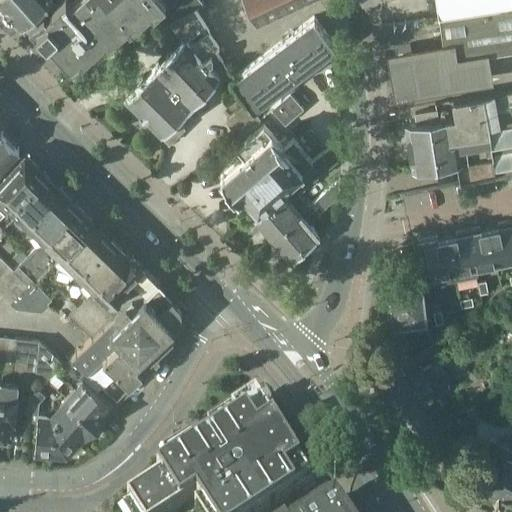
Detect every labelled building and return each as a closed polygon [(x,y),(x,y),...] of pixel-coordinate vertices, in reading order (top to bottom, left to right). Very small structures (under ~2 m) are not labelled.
[(0,0),(0,5),(6,12),(19,27),(20,28),(51,0),(0,0)] [(47,39),(72,67),(93,48),(96,52),(116,33),(119,36),(140,17),(144,20),(155,9),(165,20),(169,18),(191,8),(195,6),(204,2),(202,0),(59,0),(52,7),(54,9),(46,16),(44,14),(29,28),(42,42),(46,39),(47,40),(47,39)] [(297,0),(248,0),(257,20),(293,2),(297,0)] [(511,0),(436,0),(439,14),(460,11),(511,3),(511,0)] [(191,8),(169,18),(184,38),(124,98),(144,118),(218,44),(205,28),(208,25),(195,6),(191,8)] [(511,6),(439,17),(443,41),(447,41),(447,45),(448,50),(450,54),(454,57),(459,57),(511,49),(511,6)] [(230,79),(242,95),(252,108),(336,45),(314,16),(245,68),(230,79)] [(169,142),(184,126),(177,119),(219,77),(209,64),(220,57),(215,50),(219,47),(218,44),(144,118),(161,135),(162,134),(169,142)] [(456,45),(387,56),(394,102),(495,86),(490,55),(459,59),(456,45)] [(485,177),(511,171),(511,88),(479,94),(453,99),(456,117),(439,119),(437,108),(415,112),(416,123),(407,124),(405,124),(411,168),(481,158),(485,177)] [(290,92),(271,108),(285,123),(303,107),(290,92)] [(252,108),(242,95),(229,105),(235,112),(225,119),(239,135),(260,118),(252,108)] [(298,142),(293,137),(284,145),(264,123),(237,146),(245,155),(220,175),(238,196),(238,195),(252,212),(266,200),(310,162),(312,160),(297,143),(298,142)] [(0,168),(19,147),(2,131),(0,132),(0,168)] [(271,234),(273,236),(302,210),(308,203),(297,188),(334,158),(327,148),(312,160),(310,162),(266,200),(268,203),(255,214),(264,226),(263,230),(267,234),(271,234)] [(42,170),(37,165),(25,153),(0,178),(0,213),(37,174),(42,170)] [(58,186),(42,170),(37,174),(0,213),(0,241),(6,235),(2,231),(15,217),(22,224),(58,186)] [(292,257),(319,233),(309,221),(321,211),(320,210),(338,195),(340,177),(308,203),(302,210),(273,236),(292,257)] [(75,203),(73,200),(58,186),(22,224),(39,240),(71,207),(75,203)] [(18,264),(35,280),(92,220),(78,206),(75,203),(71,207),(39,240),(26,253),(17,263),(18,264)] [(498,225),(489,226),(496,260),(511,257),(511,229),(510,219),(497,222),(498,225)] [(60,286),(109,236),(96,223),(92,220),(35,280),(44,289),(51,296),(60,286)] [(480,225),(467,228),(475,265),(476,265),(496,260),(489,226),(480,228),(480,225)] [(478,274),(476,265),(475,265),(467,228),(455,230),(456,233),(447,235),(456,279),(478,274)] [(418,238),(419,241),(422,254),(428,253),(434,284),(456,279),(447,235),(438,237),(438,234),(418,238)] [(125,252),(109,236),(60,286),(70,297),(61,306),(67,312),(111,267),(125,252)] [(17,263),(26,253),(21,248),(11,257),(17,263)] [(145,268),(127,250),(125,252),(111,267),(67,312),(81,326),(82,326),(91,335),(79,346),(93,360),(92,361),(95,363),(98,361),(96,359),(118,338),(125,332),(136,331),(172,296),(159,282),(145,268)] [(0,290),(2,292),(16,305),(42,308),(49,301),(47,299),(51,296),(44,289),(35,280),(18,264),(15,267),(0,252),(0,290)] [(425,306),(421,274),(386,279),(392,322),(427,318),(425,306)] [(487,279),(479,281),(482,293),(490,291),(487,279)] [(172,296),(136,331),(159,355),(161,352),(171,335),(172,335),(172,334),(184,313),(183,307),(175,299),(172,295),(172,296)] [(472,296),(460,298),(462,306),(474,304),(472,296)] [(444,321),(441,310),(433,311),(436,323),(444,321)] [(426,330),(405,344),(417,363),(438,349),(426,330)] [(157,358),(159,355),(136,331),(125,332),(118,338),(96,359),(98,361),(95,363),(92,361),(93,360),(79,346),(71,355),(84,369),(116,396),(132,381),(135,384),(137,381),(143,375),(157,357),(157,358)] [(2,359),(13,360),(15,337),(4,336),(2,359)] [(28,339),(15,337),(13,360),(26,362),(28,339)] [(48,377),(55,370),(64,362),(41,340),(28,339),(26,362),(27,370),(43,371),(48,377)] [(71,355),(64,362),(55,370),(68,383),(69,381),(74,385),(65,395),(97,423),(108,410),(106,409),(111,402),(79,375),(84,369),(71,355)] [(404,377),(400,371),(380,384),(407,426),(428,413),(425,409),(439,399),(437,396),(449,389),(439,374),(437,376),(430,364),(421,369),(420,368),(404,377)] [(0,436),(11,438),(13,420),(14,420),(15,418),(14,417),(18,384),(0,381),(0,436)] [(37,387),(28,395),(39,401),(45,394),(37,387)] [(66,452),(78,440),(46,409),(39,409),(39,401),(28,395),(28,396),(27,409),(32,409),(31,421),(36,421),(34,450),(38,450),(41,453),(47,454),(50,451),(66,452)] [(54,401),(46,409),(78,440),(83,434),(85,436),(88,433),(91,433),(95,429),(94,425),(97,423),(65,395),(57,404),(54,401)] [(160,479),(127,500),(134,511),(173,511),(195,498),(200,505),(194,509),(196,511),(265,511),(266,511),(299,490),(302,488),(303,491),(315,483),(304,466),(301,468),(299,466),(301,465),(272,421),(271,422),(260,405),(259,404),(259,403),(258,403),(257,402),(255,402),(254,401),(253,401),(252,401),(251,401),(249,401),(248,402),(247,403),(232,413),(235,417),(177,454),(179,458),(156,473),(160,479)] [(507,495),(511,485),(511,445),(502,441),(501,444),(490,438),(480,458),(491,463),(481,482),(481,483),(481,484),(481,486),(482,487),(483,488),(484,488),(485,489),(486,489),(495,488),(497,490),(496,492),(498,494),(500,491),(507,495)] [(343,511),(337,503),(337,502),(336,502),(335,501),(334,500),(333,500),(332,500),(331,501),(328,502),(324,503),(321,505),(318,507),(315,508),(313,510),(310,511),(343,511)]
